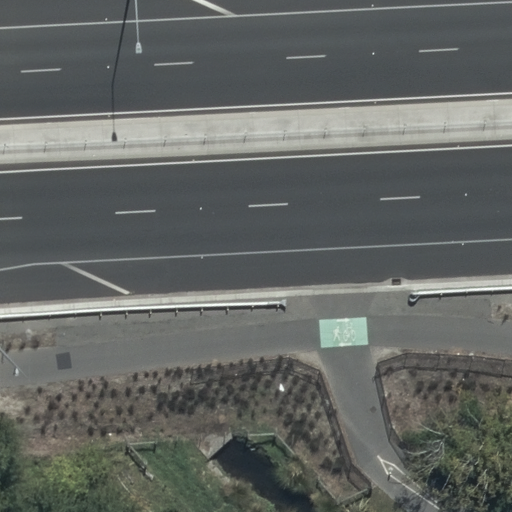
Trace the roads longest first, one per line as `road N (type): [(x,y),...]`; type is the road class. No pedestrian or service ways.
road 1 (trunk): [(511,195),(0,222)]
road 2 (trunk): [(0,74),(511,49)]
